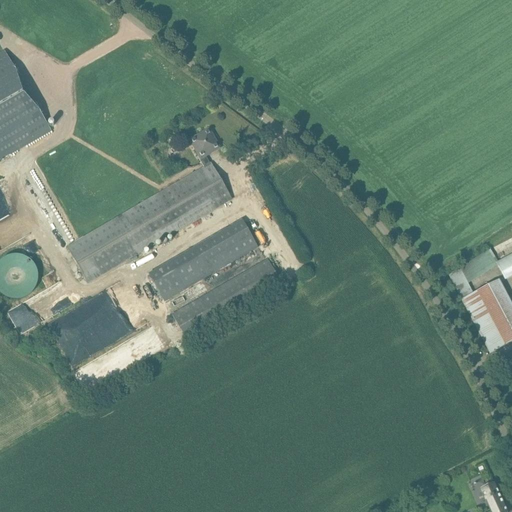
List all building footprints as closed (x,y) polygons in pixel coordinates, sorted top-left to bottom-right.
[(0,159),(50,130),(5,53),(0,56),(0,159)] [(217,148),(216,145),(208,132),(192,141),(200,155),(197,157),(204,168),(67,248),(88,284),(232,200),(211,164),(210,164),(205,155),(217,148)] [(0,251),(20,242),(0,199),(0,251)] [(243,222),(146,270),(166,311),(176,306),(178,309),(207,294),(200,279),(258,251),(243,222)] [(36,287),(37,283),(38,279),(38,276),(37,272),(36,268),(34,265),(31,262),(28,260),(25,258),(21,256),(17,256),(13,256),(10,257),(6,258),(3,260),(0,262),(0,293),(2,295),(5,297),(9,299),(12,300),(16,300),(19,300),(23,299),(26,297),(29,295),(32,293),(34,290),(36,287)] [(496,265),(504,279),(511,274),(511,256),(497,264),(496,265)] [(267,260),(172,315),(185,337),(280,282),(267,260)] [(511,310),(497,282),(462,300),(490,354),(511,342),(511,310)] [(59,343),(105,317),(94,299),(49,325),(59,343)] [(64,300),(49,310),(53,316),(68,306),(64,300)] [(481,491),(490,511),(506,511),(494,485),(481,491)]
